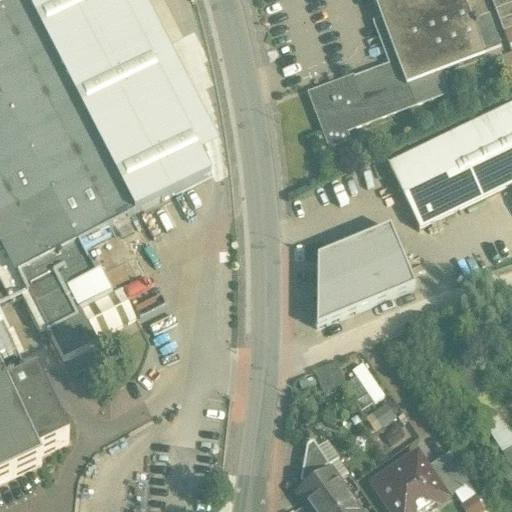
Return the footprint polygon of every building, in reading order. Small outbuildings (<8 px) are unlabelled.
[(119,0),(17,0),(0,9),(0,241),(5,251),(35,310),(64,365),(98,347),(96,343),(81,314),(113,298),(101,275),(96,278),(89,265),(88,265),(79,247),(129,221),(128,220),(211,178),(119,0)] [(473,27),(463,0),(372,0),(397,65),(407,91),(407,90),(441,78),(501,55),(488,21),(473,27)] [(511,0),(497,0),(492,2),(504,34),(504,35),(511,31),(511,0)] [(397,65),(310,97),(326,139),(343,132),(345,136),(415,109),(407,90),(407,91),(397,65)] [(441,78),(407,90),(415,109),(448,97),(441,78)] [(511,109),(387,169),(419,234),(511,189),(511,109)] [(390,233),(317,263),(316,333),(414,292),(395,245),(390,233)] [(35,310),(5,251),(0,254),(0,280),(12,304),(22,299),(29,313),(35,310)] [(113,298),(81,314),(96,343),(136,323),(121,294),(113,298)] [(0,377),(7,391),(25,383),(16,363),(25,359),(13,334),(10,335),(0,313),(0,377)] [(0,377),(0,485),(42,466),(38,459),(69,444),(38,377),(25,383),(7,391),(0,377)] [(314,445),(307,449),(301,485),(305,487),(308,492),(330,476),(327,471),(330,469),(314,445)] [(469,487),(449,457),(427,472),(447,502),(469,487)] [(418,458),(373,489),(389,511),(414,511),(426,504),(428,507),(438,509),(447,502),(427,472),(418,458)] [(354,511),(330,476),(308,492),(300,498),(309,511),(354,511)]
